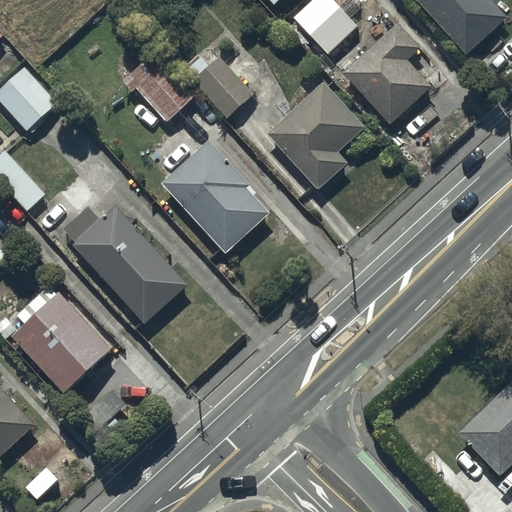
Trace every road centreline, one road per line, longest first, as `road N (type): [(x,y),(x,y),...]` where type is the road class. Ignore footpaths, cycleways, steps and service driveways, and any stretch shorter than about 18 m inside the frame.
road 1 (secondary): [(507,186),(505,209),(304,402)]
road 2 (secondary): [(280,373),(481,190),(507,186)]
road 3 (secondary): [(129,511),(235,415)]
road 4 (secondary): [(304,402),(393,511)]
